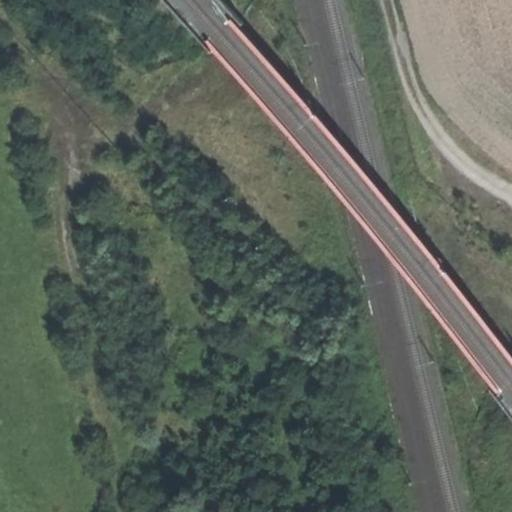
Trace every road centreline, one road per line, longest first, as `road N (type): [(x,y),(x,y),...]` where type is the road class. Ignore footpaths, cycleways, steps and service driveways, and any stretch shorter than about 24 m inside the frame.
road 1 (track): [(124,511),(72,257),(74,192),(109,140),(223,67)]
road 2 (track): [(511,191),(439,138),(413,92),(384,0)]
